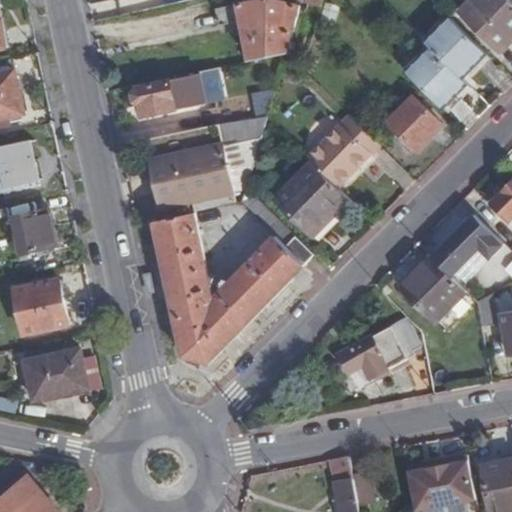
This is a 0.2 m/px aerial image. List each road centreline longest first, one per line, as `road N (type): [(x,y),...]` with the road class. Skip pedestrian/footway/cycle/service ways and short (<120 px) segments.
road 1 (residential): [(511,116),(196,429)]
road 2 (tertiary): [(60,0),(147,421)]
road 3 (residential): [(511,403),(215,461)]
